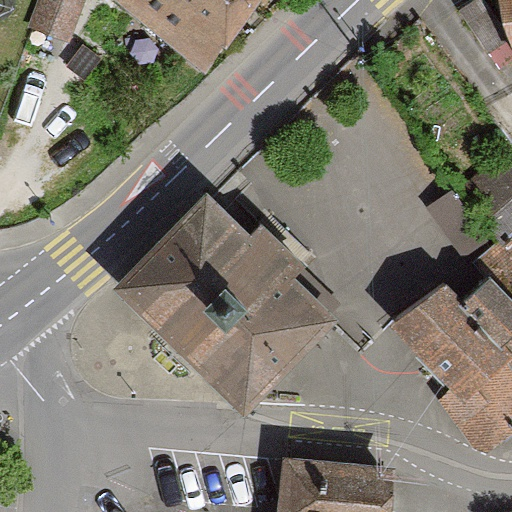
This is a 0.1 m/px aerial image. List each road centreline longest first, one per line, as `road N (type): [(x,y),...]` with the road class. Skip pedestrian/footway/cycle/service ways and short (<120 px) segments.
road 1 (tertiary): [(0,325),(77,266),(353,0)]
road 2 (residential): [(0,354),(57,417),(66,465),(61,511)]
